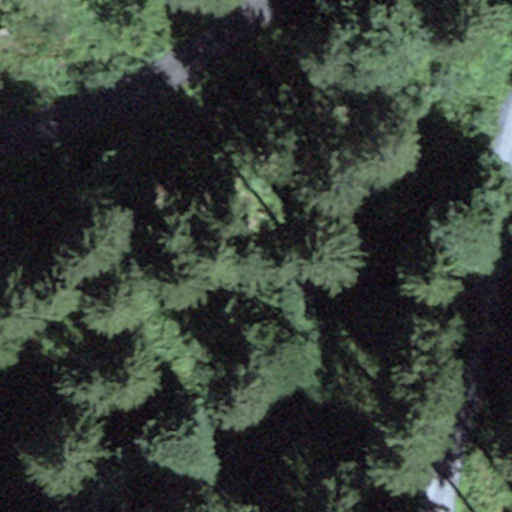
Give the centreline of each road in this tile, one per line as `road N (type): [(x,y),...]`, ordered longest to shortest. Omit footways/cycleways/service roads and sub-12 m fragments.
road 1 (unclassified): [(266,0),(206,44),(35,134),(0,142)]
road 2 (track): [(511,254),(460,511)]
